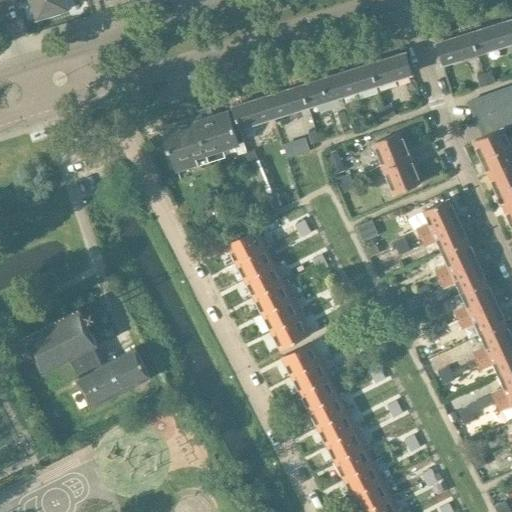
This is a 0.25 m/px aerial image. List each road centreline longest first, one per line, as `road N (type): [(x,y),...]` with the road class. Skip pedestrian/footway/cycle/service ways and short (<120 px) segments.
road 1 (residential): [(317,511),(105,91)]
road 2 (tertiary): [(105,91),(389,0)]
road 3 (residential): [(401,0),(511,276)]
road 4 (tertiary): [(242,0),(88,50)]
